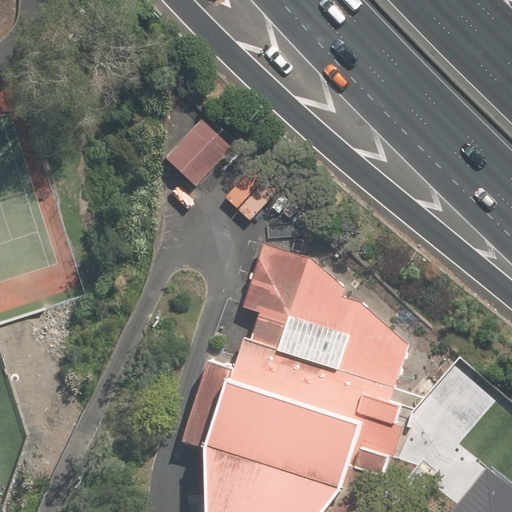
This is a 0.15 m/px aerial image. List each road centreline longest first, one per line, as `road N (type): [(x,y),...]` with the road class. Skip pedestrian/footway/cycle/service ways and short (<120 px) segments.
road 1 (motorway): [(511,298),(415,221),(174,0)]
road 2 (motorway): [(511,175),(342,0)]
road 3 (motorway): [(422,0),(511,91)]
